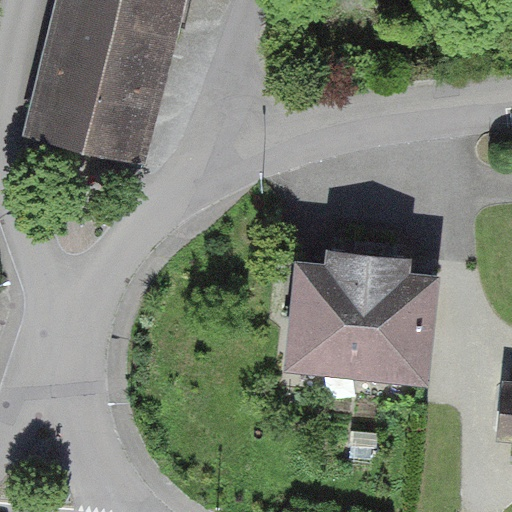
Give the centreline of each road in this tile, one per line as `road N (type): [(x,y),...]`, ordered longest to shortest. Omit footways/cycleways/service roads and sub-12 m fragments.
road 1 (residential): [(62,344),(8,169),(6,116),(31,0)]
road 2 (residential): [(228,152),(325,122),(511,98)]
road 3 (residential): [(62,344),(146,218),(228,152)]
road 4 (residential): [(62,344),(94,457),(128,511)]
road 5 (residential): [(255,0),(228,152)]
road 6 (residential): [(0,452),(62,344)]
